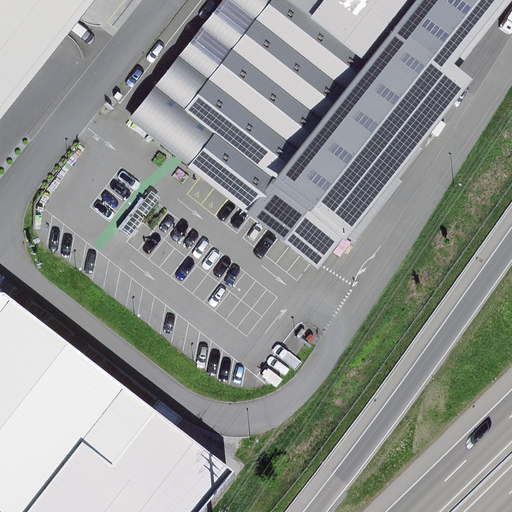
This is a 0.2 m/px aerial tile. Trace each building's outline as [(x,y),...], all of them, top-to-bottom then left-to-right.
[(0,113),(89,0),(45,0),(0,58),(0,113)] [(0,0),(0,58),(45,0),(0,0)] [(224,0),(131,119),(312,262),(455,81),(404,40),(395,33),(420,0),(224,0)] [(417,24),(404,40),(455,81),(468,65),(417,24)] [(31,318),(0,360),(0,384),(80,444),(106,463),(149,405),(31,318)] [(197,511),(232,470),(149,405),(106,463),(80,444),(27,511),(197,511)]
